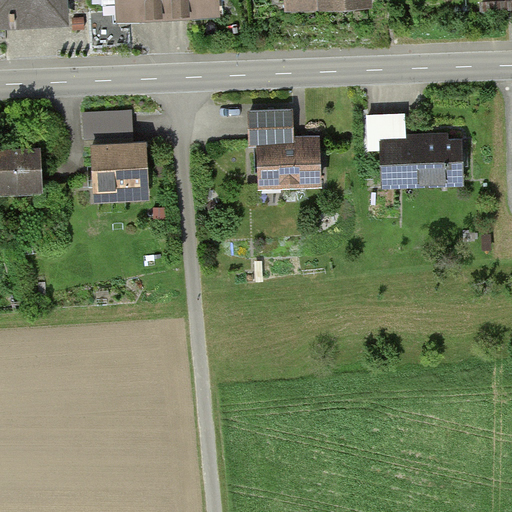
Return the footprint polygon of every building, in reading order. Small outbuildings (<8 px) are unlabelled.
[(63,0),(0,0),(0,26),(6,26),(6,19),(65,16),(63,0)] [(168,0),(118,0),(120,16),(169,14),(168,0)] [(218,0),(168,0),(169,14),(219,11),(218,0)] [(131,110),(85,113),(87,146),(94,145),(133,143),(131,110)] [(261,141),(263,185),(321,182),(319,137),(285,139),(284,111),(251,113),(252,141),(261,141)] [(382,146),(383,170),(409,169),(409,178),(464,176),(463,139),(449,139),(449,134),(432,134),(433,140),(402,142),(401,114),(369,115),(370,147),(382,146)] [(133,143),(94,145),(96,188),(126,186),(126,196),(149,195),(146,143),(133,143)] [(41,149),(0,151),(0,169),(1,188),(43,186),(41,149)]
